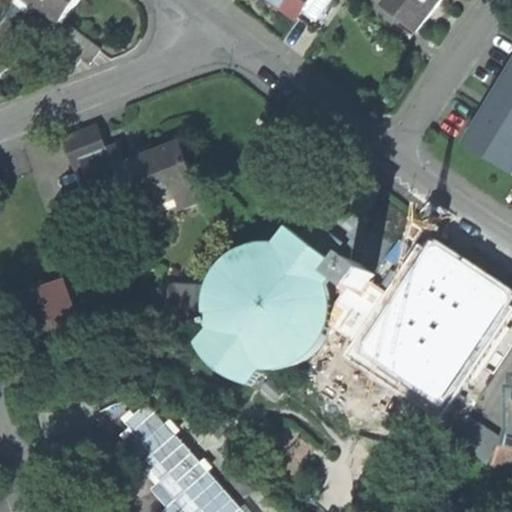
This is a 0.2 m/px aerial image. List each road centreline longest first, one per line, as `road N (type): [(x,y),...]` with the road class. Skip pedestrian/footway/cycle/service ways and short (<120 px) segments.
road 1 (residential): [(245,32),(0,120)]
road 2 (residential): [(391,149),(511,0)]
road 3 (residential): [(245,32),(391,149)]
road 4 (residential): [(391,149),(511,235)]
